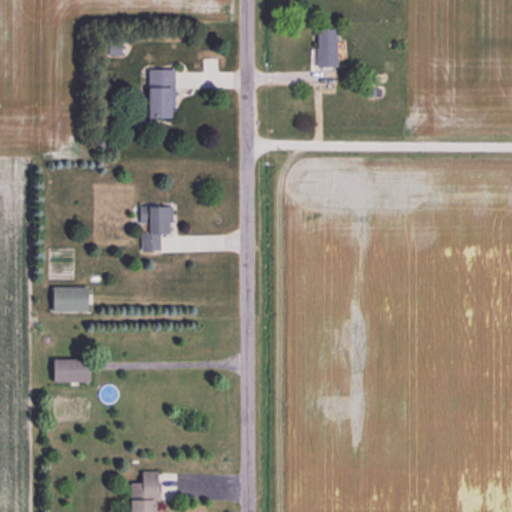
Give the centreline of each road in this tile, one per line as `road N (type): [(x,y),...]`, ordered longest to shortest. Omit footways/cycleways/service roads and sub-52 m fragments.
road 1 (residential): [(249,511),(247,0)]
road 2 (residential): [(248,144),(511,146)]
